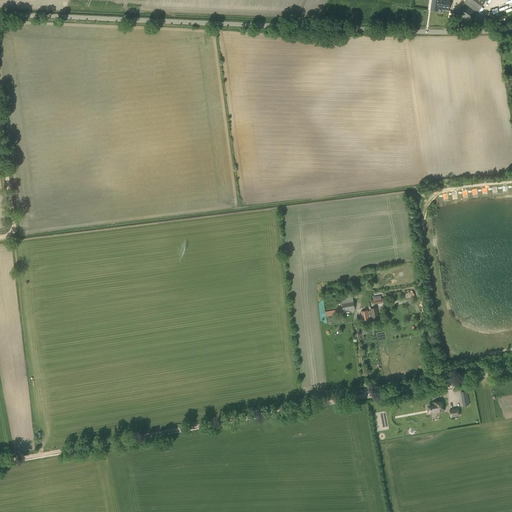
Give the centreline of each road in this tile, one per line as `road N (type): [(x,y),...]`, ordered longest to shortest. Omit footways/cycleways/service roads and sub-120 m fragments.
road 1 (track): [(0,462),(511,369)]
road 2 (unclassified): [(511,33),(0,16)]
road 3 (track): [(0,238),(14,227),(0,115)]
